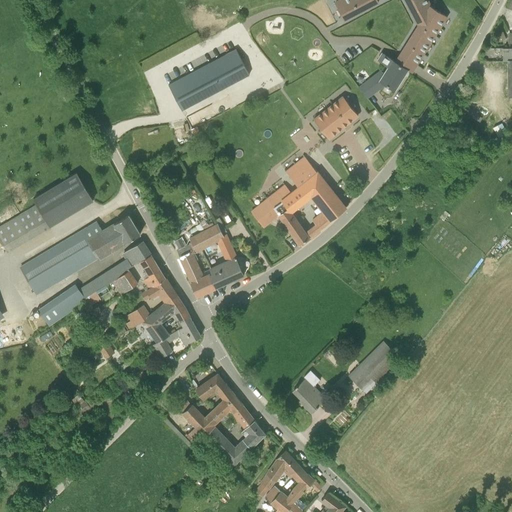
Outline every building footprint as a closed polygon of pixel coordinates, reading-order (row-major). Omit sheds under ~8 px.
[(405,0),(416,19),(420,22),(400,55),(395,61),(408,69),(408,70),(411,72),(416,65),(416,64),(446,16),(430,6),(427,0),(340,0),(335,3),(344,20),(378,1),(377,0),(405,0)] [(511,47),(503,48),(503,61),(507,61),(508,97),(511,96),(511,47)] [(236,48),(177,80),(168,85),(182,110),(249,74),(236,48)] [(408,69),(395,61),(382,53),(378,60),(388,66),(379,80),(395,90),(408,70),(408,69)] [(377,90),(369,80),(359,87),(367,98),(377,90)] [(335,102),(351,121),(358,116),(342,96),(335,102)] [(351,121),(335,102),(328,108),(344,127),(351,121)] [(328,108),(321,114),(336,133),(344,127),(328,108)] [(336,133),(321,114),(313,120),(329,139),(336,133)] [(263,227),(279,215),(300,244),(309,237),(291,211),(301,203),(311,196),(319,206),(314,210),(318,215),(313,219),(320,228),(346,208),(318,172),(317,172),(304,156),(285,171),(298,186),(291,192),(285,185),(251,211),(263,227)] [(34,199),(37,204),(50,226),(93,200),(76,173),(34,199)] [(99,259),(140,234),(129,215),(103,230),(97,221),(20,267),(37,294),(98,257),(99,259)] [(215,219),(217,224),(222,233),(226,231),(219,217),(215,219)] [(189,244),(193,252),(197,250),(198,251),(217,241),(224,238),(223,236),(222,233),(217,224),(191,238),(193,242),(189,244)] [(218,264),(210,267),(219,286),(244,274),(226,235),(223,236),(224,238),(217,241),(224,256),(216,259),(218,264)] [(180,237),(175,240),(179,248),(184,245),(180,237)] [(143,241),(134,246),(124,253),(127,259),(79,290),(75,284),(38,310),(49,325),(86,299),(85,298),(98,289),(111,281),(113,280),(113,281),(129,270),(128,268),(134,265),(141,260),(151,254),(147,248),(143,241)] [(193,252),(189,244),(177,250),(181,258),(193,252)] [(204,275),(193,252),(181,258),(192,282),(198,295),(216,287),(219,286),(210,267),(208,268),(211,273),(204,275)] [(143,285),(146,291),(149,289),(166,278),(151,254),(141,260),(149,273),(147,274),(148,276),(143,280),(145,284),(143,285)] [(138,283),(129,270),(113,281),(122,294),(138,283)] [(158,293),(165,303),(176,295),(166,278),(149,289),(146,291),(141,294),(145,299),(150,295),(151,297),(158,293)] [(100,298),(95,291),(85,298),(86,299),(90,305),(100,298)] [(175,310),(177,313),(185,308),(186,308),(177,295),(176,295),(165,303),(157,311),(151,315),(143,321),(157,341),(168,335),(158,322),(175,310)] [(129,330),(143,321),(151,315),(146,308),(143,311),(140,307),(127,315),(130,321),(125,324),(129,330)] [(166,343),(180,334),(186,344),(201,335),(189,315),(181,320),(184,326),(177,329),(170,334),(157,341),(158,341),(152,345),(160,358),(171,351),(166,343)] [(384,341),(349,375),(366,392),(401,358),(384,341)] [(106,357),(113,353),(106,342),(99,346),(106,357)] [(326,398),(314,386),(320,380),(310,370),(303,377),(305,378),(293,390),(307,404),(305,406),(311,413),(326,398)] [(232,412),(242,404),(232,391),(226,383),(218,373),(197,389),(203,398),(215,389),(224,400),(219,404),(205,417),(192,404),(183,413),(196,426),(188,433),(200,444),(205,435),(206,435),(215,425),(230,410),(232,412)] [(84,400),(79,394),(71,400),(77,406),(84,400)] [(91,408),(86,401),(75,408),(80,415),(91,408)] [(183,412),(187,409),(182,403),(179,407),(183,412)] [(228,470),(234,464),(235,464),(266,434),(254,419),(242,404),(232,412),(245,428),(241,431),(246,436),(235,446),(215,425),(206,435),(227,456),(221,463),(228,470)] [(301,468),(285,451),(278,458),(267,474),(261,482),(262,484),(256,491),(257,492),(254,496),(258,500),(261,495),(262,496),(268,489),(269,489),(283,469),(288,475),(291,472),(294,475),(301,468)] [(194,484),(201,469),(189,463),(182,477),(194,484)] [(288,497),(294,501),(295,502),(286,511),(288,511),(290,511),(299,511),(307,504),(298,496),(314,480),(307,474),(299,481),(300,482),(294,487),(288,497)] [(286,511),(295,502),(294,501),(288,497),(275,486),(266,497),(278,507),(274,511),(286,511)] [(340,511),(345,506),(328,492),(322,499),(331,507),(326,511),(340,511)]
